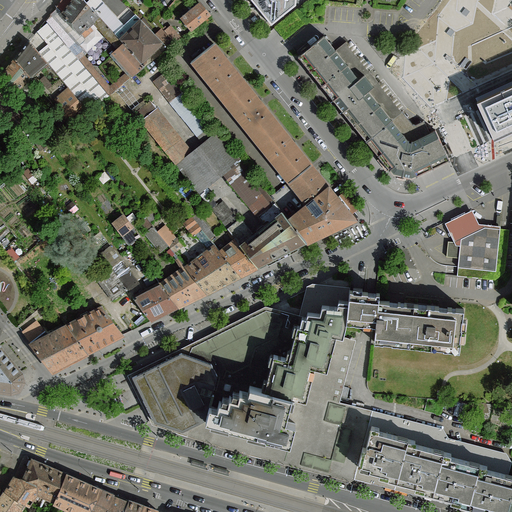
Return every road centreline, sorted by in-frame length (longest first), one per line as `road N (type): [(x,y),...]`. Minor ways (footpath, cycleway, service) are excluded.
road 1 (residential): [(51,387),(290,273),(358,251),(385,230),(394,205)]
road 2 (secondary): [(394,511),(13,404)]
road 3 (secondary): [(0,435),(241,511)]
road 4 (residential): [(394,205),(260,49)]
road 5 (residential): [(394,205),(424,202),(511,161)]
